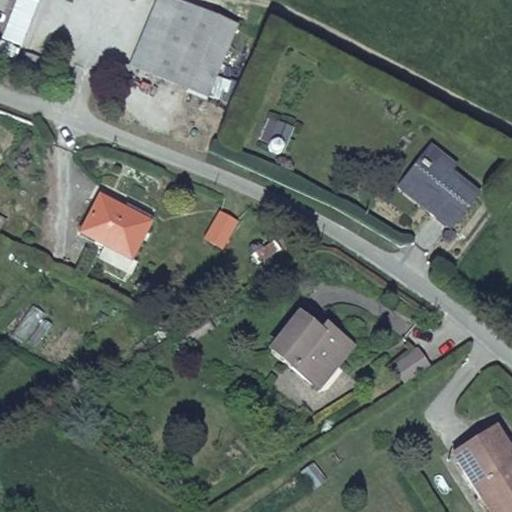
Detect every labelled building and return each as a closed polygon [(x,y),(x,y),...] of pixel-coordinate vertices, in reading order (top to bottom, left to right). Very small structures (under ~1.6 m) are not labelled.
[(32,0),(16,0),(0,39),(15,45),(32,0)] [(137,73),(166,1),(163,0),(158,0),(130,70),(137,73)] [(236,29),(166,1),(137,73),(207,102),(236,29)] [(426,200),(421,208),(450,229),(476,196),(451,177),(456,169),(431,150),(403,185),(426,200)] [(403,185),(399,191),(421,208),(426,200),(403,185)] [(100,203),(85,238),(133,263),(152,226),(121,212),(100,203)] [(124,206),(121,212),(152,226),(155,221),(124,206)] [(238,227),(222,217),(206,243),(224,253),(238,227)] [(305,316),(275,353),(314,385),(335,359),(343,364),(355,349),(329,327),(325,333),(305,316)] [(410,383),(433,368),(422,353),(399,368),(410,383)] [(335,359),(314,385),(321,391),(343,364),(335,359)] [(511,511),(511,448),(496,424),(477,436),(482,444),(458,459),(481,494),(490,489),(504,511),(511,511)] [(482,444),(477,436),(453,451),(458,459),(482,444)] [(481,494),(492,511),(504,511),(490,489),(481,494)]
